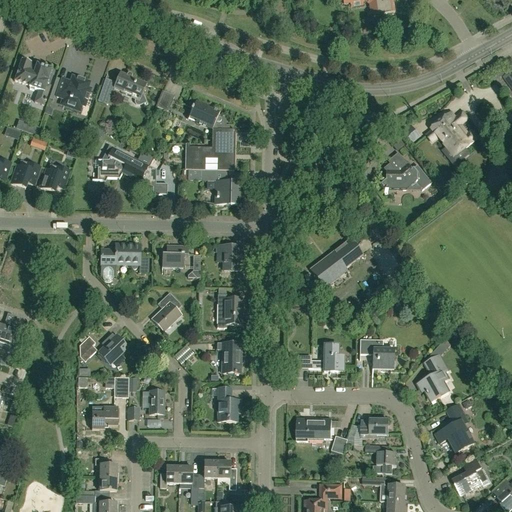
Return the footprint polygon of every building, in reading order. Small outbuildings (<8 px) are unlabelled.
[(365,2),(364,0),(334,0),(336,0),(342,0),(343,5),(350,4),(351,8),(363,6),(363,3),(365,2)] [(392,0),(364,0),(365,2),(369,6),(371,18),(377,17),(377,20),(387,18),(386,15),(395,14),(392,0)] [(50,87),(47,86),(52,71),(22,61),(15,82),(30,87),(29,88),(30,89),(29,90),(34,92),(35,90),(48,95),(50,87)] [(131,78),(131,77),(132,76),(132,75),(131,74),(130,73),(129,73),(128,73),(127,73),(126,74),(125,76),(120,73),(115,84),(114,89),(131,97),(131,99),(135,101),(135,102),(135,104),(136,105),(137,106),(139,106),(147,103),(142,93),(146,84),(131,78)] [(61,105),(80,112),(82,106),(85,107),(91,90),(88,89),(90,83),(73,78),(71,83),(62,81),(56,98),(63,100),(61,105)] [(106,106),(114,89),(115,84),(105,80),(97,102),(106,106)] [(167,112),(174,96),(163,91),(156,107),(167,112)] [(212,130),(217,116),(219,113),(195,102),(187,120),(212,130)] [(472,134),(469,136),(461,126),(464,124),(459,117),(456,120),(452,114),(432,130),(433,132),(427,137),(432,144),(439,138),(449,151),(450,151),(456,158),(477,141),(472,134)] [(234,130),(225,130),(225,119),(217,116),(212,130),(211,148),(188,148),(188,159),(191,159),(191,171),(233,172),(234,130)] [(156,184),(156,170),(119,152),(122,146),(110,141),(107,146),(113,149),(108,158),(109,159),(108,161),(102,161),(102,170),(97,170),(97,182),(100,182),(105,184),(107,179),(119,180),(121,175),(132,181),(133,178),(153,188),(152,195),(167,196),(167,184),(156,184)] [(417,167),(413,170),(412,171),(400,157),(384,170),(390,178),(380,186),(385,192),(406,192),(422,192),(431,184),(417,167)] [(0,182),(5,184),(11,165),(0,161),(0,182)] [(17,167),(11,186),(25,191),(27,185),(34,187),(40,169),(27,164),(26,170),(17,167)] [(46,170),(40,189),(54,194),(56,188),(63,191),(70,172),(57,168),(55,173),(46,170)] [(226,172),(202,172),(188,172),(188,182),(202,182),(217,183),(217,206),(239,207),(240,183),(226,183),(226,172)] [(508,191),(499,181),(483,193),(492,204),(508,191)] [(345,270),(362,257),(350,242),(311,271),(324,289),(346,272),(345,270)] [(100,277),(101,279),(102,280),(103,281),(105,282),(106,283),(108,283),(110,282),(111,282),(112,281),(113,279),(114,278),(114,266),(130,266),(130,268),(132,269),(134,270),(136,269),(137,268),(137,266),(139,266),(139,275),(148,275),(148,259),(139,259),(139,246),(115,246),(115,251),(100,251),(100,277)] [(183,256),(188,257),(188,247),(166,247),(166,255),(161,255),(161,268),(183,269),(183,256)] [(216,247),(216,259),(223,259),(223,272),(236,272),(236,278),(243,278),(243,260),(237,260),(237,248),(216,247)] [(180,316),(179,315),(176,312),(181,306),(169,294),(158,305),(163,309),(152,321),(163,332),(180,316)] [(224,316),(224,325),(240,326),(241,307),(236,307),(237,301),(223,300),(222,316),(224,316)] [(7,315),(3,327),(0,335),(0,344),(10,348),(13,340),(17,341),(20,332),(16,331),(17,328),(10,326),(13,316),(7,315)] [(98,354),(109,366),(127,349),(115,337),(98,354)] [(80,359),(91,348),(94,345),(88,339),(79,348),(80,359)] [(393,372),(394,351),(382,350),(383,342),(360,342),(360,356),(373,357),(372,371),(393,372)] [(240,344),(216,344),(216,353),(222,353),(222,374),(240,374),(240,344)] [(344,371),(344,368),(344,358),(338,358),(339,347),(325,347),(325,363),(309,363),(309,358),(298,358),(298,370),(324,371),(324,374),(338,374),(338,371),(344,371)] [(96,353),(92,348),(80,359),(84,364),(96,353)] [(448,372),(446,368),(440,357),(425,365),(433,380),(419,387),(422,393),(425,392),(432,404),(441,398),(440,395),(446,391),(442,384),(448,381),(444,374),(448,372)] [(86,378),(78,378),(77,388),(86,388),(86,378)] [(104,389),(113,389),(113,400),(128,400),(128,379),(114,379),(105,379),(104,389)] [(217,423),(237,423),(237,410),(239,410),(240,401),(231,401),(231,389),(218,389),(217,423)] [(163,392),(153,392),(149,392),(149,393),(142,393),(142,404),(148,404),(148,416),(163,416),(163,392)] [(456,455),(474,445),(464,425),(468,422),(460,406),(447,413),(454,427),(436,437),(440,445),(448,441),(456,455)] [(102,415),(91,414),(91,431),(103,432),(103,428),(116,428),(117,409),(103,409),(102,415)] [(128,409),(128,423),(140,423),(140,409),(128,409)] [(332,441),(332,429),(341,429),(341,423),(332,422),(332,421),(297,421),(297,443),(309,444),(309,441),(332,441)] [(361,440),(374,441),(377,441),(377,437),(389,437),(389,422),(370,422),(370,426),(361,426),(361,440)] [(346,446),(347,446),(353,426),(348,441),(336,437),(331,455),(343,458),(346,446)] [(359,427),(353,426),(347,446),(354,446),(355,439),(359,427)] [(389,448),(366,447),(355,447),(355,453),(366,454),(365,455),(378,456),(377,475),(392,476),(393,469),(396,469),(397,455),(389,455),(389,448)] [(100,466),(100,479),(116,480),(116,467),(110,467),(110,460),(95,460),(95,466),(100,466)] [(487,482),(482,471),(481,472),(476,462),(464,468),(468,475),(453,483),(461,498),(482,486),(481,485),(487,482)] [(216,480),(217,463),(204,463),(203,476),(198,476),(197,490),(203,490),(204,480),(216,480)] [(230,463),(217,463),(216,480),(229,480),(229,485),(235,485),(235,470),(229,470),(230,463)] [(178,485),(179,468),(166,468),(166,475),(160,475),(160,489),(165,489),(166,484),(178,485)] [(197,490),(198,476),(192,476),(192,468),(179,468),(178,485),(191,485),(191,490),(197,490)] [(386,479),(363,478),(363,487),(386,488),(386,479)] [(116,492),(116,480),(100,479),(99,492),(95,492),(76,492),(76,497),(92,497),(92,498),(109,498),(109,492),(116,492)] [(506,482),(505,483),(493,494),(502,505),(501,506),(505,511),(510,511),(511,510),(511,485),(510,487),(506,482)] [(341,499),(341,487),(321,487),(321,503),(305,502),(305,511),(327,511),(327,499),(341,499)] [(390,487),(390,495),(382,494),(381,504),(389,504),(406,505),(406,504),(406,488),(390,487)] [(109,504),(109,498),(92,498),(92,503),(94,503),(94,504),(99,504),(99,511),(115,511),(116,505),(109,504)] [(220,509),(219,511),(236,511),(237,509),(230,509),(230,503),(215,503),(215,509),(220,509)]
